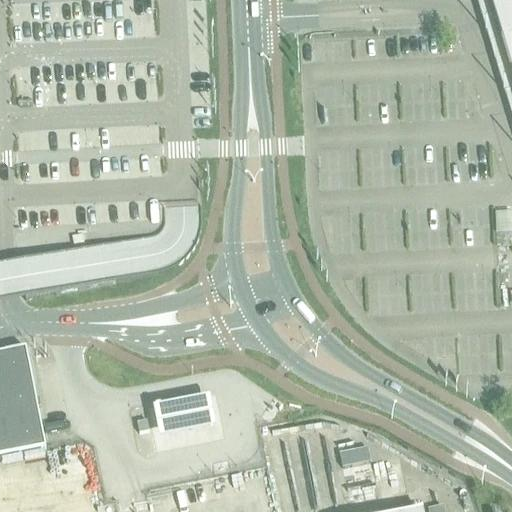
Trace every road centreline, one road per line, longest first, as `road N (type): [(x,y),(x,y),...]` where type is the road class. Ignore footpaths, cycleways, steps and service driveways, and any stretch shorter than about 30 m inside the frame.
road 1 (secondary): [(253,318),(291,363),(370,395),(511,479)]
road 2 (secondary): [(511,462),(364,372),(289,293)]
road 3 (secondary): [(289,293),(273,248),(247,47)]
road 4 (secondary): [(247,47),(232,249),(240,290)]
road 5 (unknown): [(0,122),(177,111)]
road 6 (unknown): [(0,60),(174,51)]
road 7 (residential): [(95,325),(163,342),(253,318)]
road 8 (residential): [(240,290),(95,325)]
